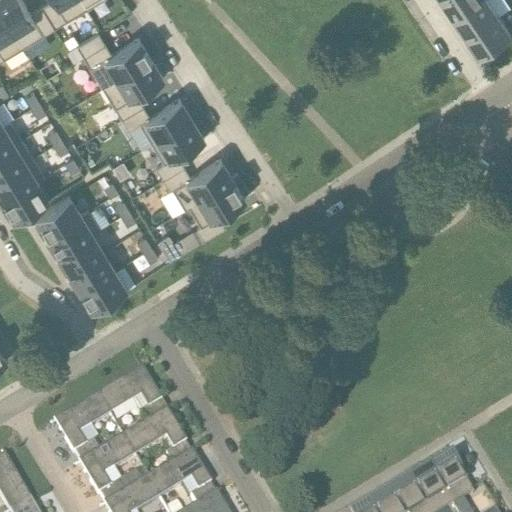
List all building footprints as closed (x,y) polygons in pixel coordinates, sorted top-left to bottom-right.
[(21,0),(0,0),(0,10),(23,48),(54,29),(41,7),(30,14),(21,0)] [(79,0),(52,0),(41,7),(54,29),(86,10),(79,0)] [(79,0),(86,10),(101,0),(79,0)] [(443,0),(455,18),(481,0),(443,0)] [(481,0),(455,18),(467,36),(468,37),(499,16),(488,0),(481,0)] [(0,10),(0,61),(23,48),(0,10)] [(492,49),(511,35),(511,33),(511,34),(499,16),(468,37),(467,36),(466,37),(480,57),(492,49),(492,50),(493,50),(492,49)] [(98,33),(77,46),(83,58),(105,45),(98,33)] [(105,45),(83,58),(102,89),(151,59),(139,39),(112,55),(105,45)] [(151,59),(102,89),(121,120),(143,107),(136,96),(163,79),(151,59)] [(35,96),(26,101),(31,109),(39,104),(35,96)] [(143,107),(121,120),(128,131),(139,124),(152,144),(192,120),(180,99),(150,118),(143,107)] [(39,104),(31,109),(36,117),(44,112),(39,104)] [(192,120),(152,144),(164,164),(156,169),(162,180),(184,167),(177,156),(204,140),(192,120)] [(3,126),(0,128),(0,153),(23,139),(12,121),(3,126)] [(57,133),(49,138),(53,146),(62,141),(57,133)] [(23,139),(0,153),(0,178),(34,158),(23,139)] [(62,141),(53,146),(58,154),(67,149),(62,141)] [(34,158),(0,178),(0,199),(2,203),(36,182),(45,176),(34,158)] [(73,159),(65,164),(69,172),(78,167),(73,159)] [(184,167),(162,180),(169,191),(172,189),(184,210),(188,207),(233,180),(220,160),(190,178),(184,167)] [(233,180),(188,207),(200,227),(196,230),(203,241),(226,227),(219,216),(245,200),(233,180)] [(36,182),(2,203),(14,222),(48,201),(36,182)] [(113,186),(104,191),(109,199),(117,193),(113,186)] [(69,197),(34,218),(46,237),(81,216),(69,197)] [(124,204),(115,209),(120,217),(129,212),(124,204)] [(81,216),(46,237),(57,255),(92,234),(101,229),(89,210),(81,216)] [(129,212),(120,217),(125,225),(133,220),(129,212)] [(92,234),(57,255),(69,274),(103,253),(92,234)] [(146,241),(138,246),(142,254),(151,249),(146,241)] [(151,249),(142,254),(147,262),(156,257),(151,249)] [(103,253),(69,274),(80,292),(114,271),(103,253)] [(114,271),(80,292),(92,311),(126,290),(114,271)] [(124,379),(100,394),(111,416),(134,402),(142,398),(149,409),(141,414),(146,423),(165,411),(160,403),(162,402),(142,369),(126,378),(127,378),(127,379),(126,379),(126,380),(125,380),(124,380),(124,379)] [(100,394),(53,422),(73,455),(75,454),(80,462),(99,451),(94,442),(87,447),(80,435),(87,430),(110,416),(111,416),(100,394)] [(146,423),(125,435),(136,457),(159,444),(167,439),(173,451),(166,455),(171,464),(190,453),(185,444),(187,443),(167,410),(165,411),(146,423)] [(80,462),(78,463),(98,496),(99,495),(105,503),(147,478),(142,469),(121,481),(118,483),(111,487),(105,476),(111,472),(114,470),(136,457),(125,435),(122,437),(99,451),(80,462)] [(171,464),(150,477),(161,499),(191,481),(197,492),(191,496),(196,505),(214,495),(209,486),(211,485),(192,452),(190,453),(171,464)] [(0,497),(8,511),(20,511),(32,505),(4,456),(0,457),(0,497)] [(474,493),(472,489),(452,456),(432,468),(457,511),(469,511),(463,499),(474,493)] [(449,511),(457,511),(432,468),(411,480),(430,511),(441,511),(447,509),(449,511)] [(105,503),(103,504),(107,511),(138,511),(161,499),(150,477),(147,478),(105,503)] [(430,511),(411,480),(391,492),(402,511),(430,511)] [(402,511),(391,492),(370,504),(374,511),(402,511)] [(196,505),(184,511),(227,511),(216,493),(214,495),(196,505)]
